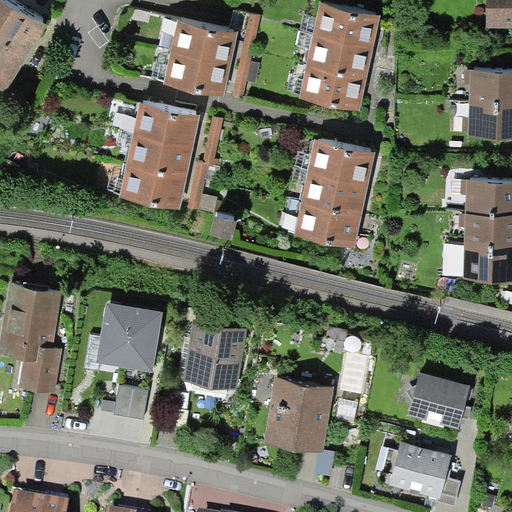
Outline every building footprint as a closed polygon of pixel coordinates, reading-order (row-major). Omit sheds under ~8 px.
[(0,0),(0,83),(41,19),(9,0),(0,0)] [(511,0),(494,0),(495,22),(511,22),(511,0)] [(321,2),(314,33),(367,44),(374,13),(321,2)] [(248,14),(244,33),(253,35),(257,16),(248,14)] [(169,17),(162,48),(225,62),(231,30),(169,17)] [(244,33),(241,50),(250,51),(253,35),(244,33)] [(314,33),(308,64),(361,75),(367,44),(314,33)] [(156,79),(218,93),(225,62),(162,48),(156,79)] [(241,50),(238,64),(247,66),(250,51),(241,50)] [(238,64),(234,80),(243,82),(247,66),(238,64)] [(301,95),(354,106),(361,75),(308,64),(301,95)] [(511,69),(472,68),(471,101),(511,102),(511,69)] [(240,97),(243,82),(234,80),(231,95),(240,97)] [(141,101),(134,133),(187,144),(194,113),(141,101)] [(511,102),(471,101),(470,134),(511,134),(511,102)] [(211,117),(208,131),(217,133),(220,119),(211,117)] [(208,131),(204,148),(213,149),(217,133),(208,131)] [(134,133),(128,163),(181,175),(187,144),(134,133)] [(316,139),(309,170),(362,182),(369,150),(316,139)] [(201,162),(205,163),(205,164),(210,165),(213,149),(204,148),(201,162)] [(196,161),(192,177),(201,179),(205,164),(205,163),(201,162),(196,161)] [(121,194),(174,206),(181,175),(128,163),(121,194)] [(309,170),(303,201),(355,212),(362,182),(309,170)] [(192,177),(190,191),(198,193),(201,179),(192,177)] [(467,211),(511,212),(511,180),(468,178),(467,211)] [(195,209),(198,193),(190,191),(186,207),(195,209)] [(296,232),(349,243),(355,212),(303,201),(296,232)] [(511,244),(511,212),(467,211),(466,244),(511,244)] [(210,229),(227,234),(232,217),(214,212),(210,229)] [(511,277),(511,244),(466,244),(464,276),(511,277)] [(56,349),(46,348),(55,291),(11,284),(7,307),(12,308),(9,329),(4,328),(0,349),(0,351),(25,356),(20,385),(49,390),(56,349)] [(110,303),(102,355),(151,362),(159,310),(110,303)] [(229,386),(238,329),(196,322),(186,379),(191,380),(192,372),(226,378),(225,386),(229,386)] [(324,337),(342,341),(345,331),(327,326),(324,337)] [(461,405),(466,387),(417,374),(407,410),(456,423),(457,417),(465,419),(468,407),(461,405)] [(271,398),(265,441),(318,450),(328,387),(282,379),(279,399),(271,398)] [(389,480),(437,493),(447,457),(398,444),(389,480)] [(42,509),(38,509),(37,511),(63,511),(66,500),(44,496),(42,509)]
